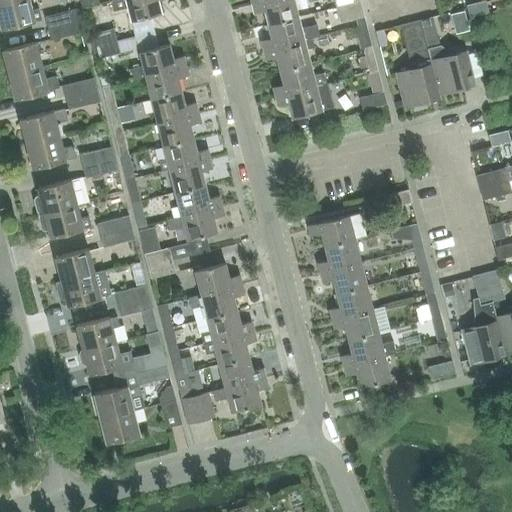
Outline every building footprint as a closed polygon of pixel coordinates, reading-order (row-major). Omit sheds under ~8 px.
[(29,0),(8,0),(0,2),(0,23),(1,29),(42,19),(39,8),(32,10),(29,0)] [(89,0),(80,0),(82,8),(91,6),(89,0)] [(111,0),(114,11),(123,9),(126,21),(161,12),(157,0),(111,0)] [(299,15),(299,16),(309,14),(305,0),(261,0),(252,2),(255,12),(266,10),(269,23),(299,15)] [(345,30),(357,26),(366,24),(361,2),(336,8),(340,23),(343,22),(345,30)] [(47,28),(79,20),(76,7),(44,16),(47,28)] [(302,28),(299,16),(299,15),(269,23),(272,36),(262,39),(264,49),(305,39),(305,40),(312,38),(320,36),(317,24),(302,28)] [(432,63),(440,93),(476,83),(468,50),(452,54),(441,45),(434,17),(421,20),(428,49),(432,63)] [(79,20),(47,28),(50,39),(82,31),(79,20)] [(432,63),(428,49),(421,20),(401,25),(409,54),(408,54),(412,69),(396,73),(405,106),(441,97),(440,93),(432,63)] [(360,50),(372,47),(366,24),(357,26),(359,34),(356,34),(360,50)] [(92,46),(116,39),(113,27),(89,34),(92,46)] [(281,69),(311,62),(307,49),(315,47),(312,38),(305,40),(305,39),(264,49),(267,58),(278,56),(281,69)] [(120,53),(117,41),(116,39),(92,46),(95,59),(120,53)] [(9,75),(42,66),(36,41),(3,50),(9,75)] [(134,78),(145,75),(186,65),(184,55),(172,58),(169,43),(139,51),(143,66),(139,67),(138,64),(133,65),(133,68),(131,69),(134,78)] [(372,47),(360,50),(338,56),(340,63),(347,61),(348,62),(357,60),(360,69),(368,67),(369,73),(378,70),(372,47)] [(276,95),(326,83),(324,73),(314,75),(311,62),(281,69),(284,83),(274,86),(276,95)] [(151,98),(181,91),(177,77),(189,74),(186,65),(145,75),(151,98)] [(42,66),(9,75),(15,100),(49,91),(59,88),(56,76),(46,79),(42,66)] [(373,93),(383,91),(378,71),(368,74),(373,93)] [(65,96),(97,88),(94,77),(62,85),(65,96)] [(326,83),(276,95),(279,105),(289,103),(293,117),(334,106),(328,82),(326,83)] [(108,111),(117,108),(111,85),(102,87),(108,111)] [(97,88),(65,96),(68,109),(100,101),(97,88)] [(383,91),(373,93),(359,97),(362,110),(388,103),(385,90),(383,91)] [(157,122),(198,111),(196,101),(184,104),(181,91),(151,98),(157,122)] [(26,143),(60,135),(57,123),(68,120),(64,108),(54,111),(54,110),(20,118),(26,143)] [(114,133),(123,131),(117,108),(108,111),(114,133)] [(163,145),(193,137),(189,123),(201,120),(198,111),(157,122),(163,145)] [(507,130),(492,132),(494,151),(510,149),(507,130)] [(120,156),(129,154),(123,131),(114,133),(120,156)] [(60,135),(26,143),(33,169),(66,160),(76,157),(74,149),(70,146),(63,149),(60,135)] [(162,170),(169,168),(210,158),(207,148),(196,151),(193,137),(163,145),(166,159),(162,160),(161,159),(161,160),(159,161),(162,170)] [(83,165),(114,157),(112,146),(80,155),(83,165)] [(126,180),(135,177),(129,154),(120,156),(126,180)] [(114,157),(83,165),(86,178),(118,169),(114,157)] [(175,191),(205,184),(201,170),(212,167),(210,158),(169,168),(175,191)] [(480,188),(509,180),(506,167),(476,175),(480,188)] [(44,212),(78,204),(89,202),(83,177),(72,180),(71,179),(37,187),(44,212)] [(131,203),(140,200),(135,177),(126,180),(131,203)] [(511,190),(509,180),(480,188),(483,200),(511,192),(511,190)] [(173,217),(180,215),(221,204),(219,195),(208,198),(205,184),(175,191),(178,206),(171,208),(173,217)] [(409,190),(408,190),(385,195),(388,208),(412,203),(409,190)] [(140,200),(131,203),(138,226),(156,221),(154,214),(145,217),(140,200)] [(78,204),(44,212),(50,237),(91,227),(88,216),(81,218),(78,204)] [(221,204),(180,215),(187,239),(217,231),(213,217),(224,214),(221,204)] [(325,246),(356,238),(366,236),(360,212),(308,225),(310,235),(321,232),(325,246)] [(100,235),(132,227),(129,215),(97,223),(100,235)] [(414,249),(423,246),(417,223),(408,225),(414,249)] [(132,227),(100,235),(103,247),(135,239),(132,227)] [(319,272),(362,262),(356,238),(325,246),(328,259),(317,262),(319,272)] [(498,260),(511,256),(511,242),(495,247),(498,260)] [(420,272),(429,269),(423,246),(414,249),(420,272)] [(147,265),(172,258),(169,247),(144,253),(147,265)] [(61,281),(95,273),(89,248),(55,257),(61,281)] [(172,258),(147,265),(151,278),(175,272),(172,258)] [(201,294),(242,284),(239,275),(229,277),(225,262),(195,270),(201,294)] [(336,293),(368,285),(362,262),(319,272),(322,282),(333,279),(336,293)] [(122,274),(139,274),(139,263),(122,263),(122,274)] [(426,295),(435,293),(429,269),(420,272),(426,295)] [(95,273),(61,281),(55,282),(59,298),(62,299),(66,298),(68,306),(102,297),(101,296),(112,293),(106,270),(95,273)] [(485,273),(492,302),(505,299),(498,270),(485,273)] [(497,321),(497,317),(492,302),(485,273),(474,276),(479,297),(473,299),(475,318),(474,323),(475,327),(461,330),(470,364),(507,354),(506,350),(505,350),(497,321)] [(118,303),(149,295),(146,284),(115,292),(118,303)] [(207,317),(237,310),(234,296),(244,293),(242,284),(201,294),(188,298),(191,309),(204,305),(207,317)] [(331,319),(373,309),(368,285),(336,293),(340,306),(329,309),(331,319)] [(432,318),(441,316),(435,293),(426,295),(432,318)] [(149,295),(118,303),(121,315),(152,307),(149,295)] [(164,329),(173,327),(167,303),(158,306),(164,329)] [(348,340),(379,332),(373,309),(331,319),(334,329),(345,326),(348,340)] [(204,343),(253,330),(251,321),(241,323),(237,310),(207,317),(210,331),(201,333),(204,343)] [(505,350),(506,350),(511,348),(511,313),(497,317),(497,321),(505,350)] [(83,349),(116,341),(127,338),(124,325),(120,326),(117,317),(111,318),(110,316),(76,324),(83,349)] [(441,316),(432,318),(438,342),(447,340),(441,316)] [(169,352),(178,349),(173,327),(164,329),(169,352)] [(219,364),(249,356),(245,343),(256,340),(253,330),(204,343),(206,354),(216,352),(219,364)] [(343,366),(385,355),(396,353),(393,341),(382,344),(379,332),(348,340),(351,353),(340,356),(343,366)] [(116,341),(83,349),(89,374),(122,365),(122,364),(129,363),(126,352),(119,354),(116,341)] [(176,375),(185,373),(178,349),(169,352),(176,375)] [(135,372),(167,364),(164,353),(132,361),(135,372)] [(385,355),(343,366),(345,375),(356,372),(360,387),(391,380),(385,355)] [(225,387),(265,377),(263,367),(252,370),(249,356),(219,364),(225,387)] [(456,374),(453,361),(428,367),(431,380),(456,374)] [(167,364),(135,372),(138,384),(170,376),(167,364)] [(185,373),(176,375),(181,398),(197,394),(195,387),(188,389),(185,373)] [(265,377),(225,387),(225,388),(213,391),(215,401),(228,398),(231,411),(261,404),(257,389),(268,387),(265,377)] [(100,418),(134,410),(146,407),(140,385),(128,388),(128,385),(94,393),(100,418)] [(182,399),(188,422),(215,415),(209,392),(182,399)] [(167,428),(182,424),(176,399),(160,403),(167,428)] [(134,410),(100,418),(106,443),(140,435),(134,410)]
